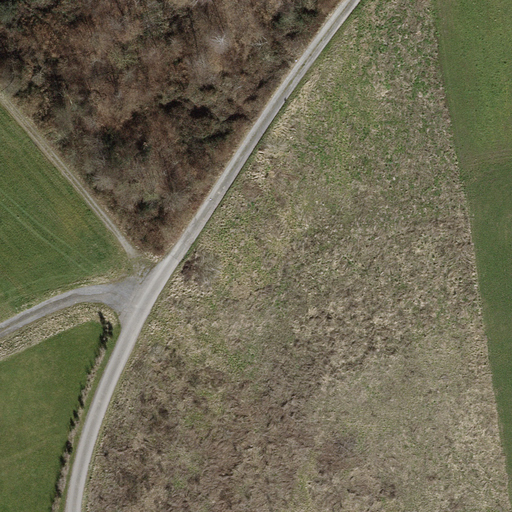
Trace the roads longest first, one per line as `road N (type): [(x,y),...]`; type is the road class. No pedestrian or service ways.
road 1 (track): [(355,0),(173,258),(137,288)]
road 2 (track): [(137,288),(75,511)]
road 3 (track): [(137,288),(77,297),(0,335)]
